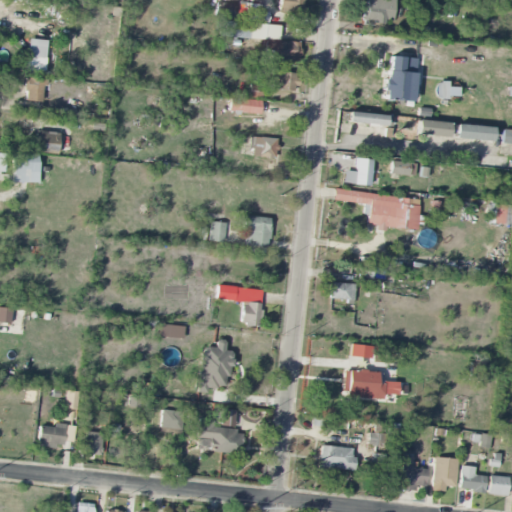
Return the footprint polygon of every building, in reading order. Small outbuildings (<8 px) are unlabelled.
[(278,0),(277,11),(300,14),(301,0),(278,0)] [(392,0),(364,0),(364,21),(392,23),(392,0)] [(264,40),(265,23),(267,23),(268,12),(259,11),(259,4),(238,3),(237,20),(232,20),(233,4),(215,3),(214,20),(219,21),(218,37),(264,40)] [(43,76),(47,41),(28,39),(23,73),(43,76)] [(298,42),(265,40),(264,50),(272,50),(272,60),(297,61),(298,42)] [(415,58),(386,57),(384,100),(413,102),(415,58)] [(296,91),(297,73),(270,72),(269,90),(296,91)] [(42,102),(43,79),(25,78),(24,101),(42,102)] [(457,98),(458,88),(446,87),(446,82),(434,82),(434,98),(457,98)] [(261,92),(248,91),(247,98),(261,99),(261,92)] [(260,100),(228,99),(228,113),(259,114),(260,100)] [(346,123),(384,127),(385,116),(348,112),(346,123)] [(446,138),(448,123),(417,119),(415,134),(446,138)] [(454,140),(491,141),(492,127),(454,125),(454,140)] [(511,145),(511,130),(501,130),(500,144),(511,145)] [(57,152),(57,133),(34,132),(33,152),(57,152)] [(249,157),(275,158),(275,138),(250,137),(249,157)] [(37,183),(37,154),(11,154),(11,183),(37,183)] [(369,186),(371,160),(354,159),(353,172),(343,171),(342,184),(369,186)] [(389,175),(414,176),(414,163),(390,162),(389,175)] [(416,230),(419,199),(333,191),(332,201),(367,204),(365,226),(416,230)] [(487,223),(510,226),(511,214),(511,206),(489,203),(487,223)] [(250,230),(247,245),(266,248),(270,219),(244,215),(242,229),(250,230)] [(208,242),(223,242),(223,223),(209,222),(208,242)] [(328,299),(353,300),(354,284),(329,283),(328,299)] [(233,302),(240,302),(239,326),(259,327),(260,290),(234,289),(233,302)] [(10,309),(0,307),(0,323),(9,324),(10,309)] [(195,391),(205,392),(206,387),(227,389),(231,352),(223,351),(224,341),(215,340),(214,348),(200,347),(195,391)] [(371,347),(350,344),(348,356),(370,359),(371,347)] [(469,381),(482,382),(483,363),(470,362),(469,381)] [(343,371),(342,398),(381,400),(382,383),(376,383),(377,372),(343,371)] [(75,410),(76,392),(64,391),(63,410),(75,410)] [(234,411),(221,409),(220,426),(233,428),(234,411)] [(159,428),(181,430),(182,412),(161,410),(159,428)] [(196,451),(241,453),(242,430),(212,429),(212,419),(197,418),(196,451)] [(38,426),(36,446),(62,448),(65,424),(53,423),(53,428),(38,426)] [(385,425),(373,424),(372,432),(385,433),(385,425)] [(82,455),(100,455),(101,433),(83,432),(82,455)] [(383,434),(367,434),(367,445),(383,445),(383,434)] [(317,467),(351,471),(353,449),(319,446),(317,467)] [(371,465),(383,464),(382,454),(371,455),(371,465)] [(398,490),(415,491),(415,486),(425,487),(426,469),(411,468),(412,457),(400,457),(398,490)] [(454,488),(455,459),(432,458),(431,487),(454,488)] [(472,467),(459,467),(457,491),(483,492),(483,476),(472,476),(472,467)] [(504,496),(506,478),(487,476),(485,495),(504,496)] [(91,511),(92,504),(75,503),(74,511),(91,511)]
